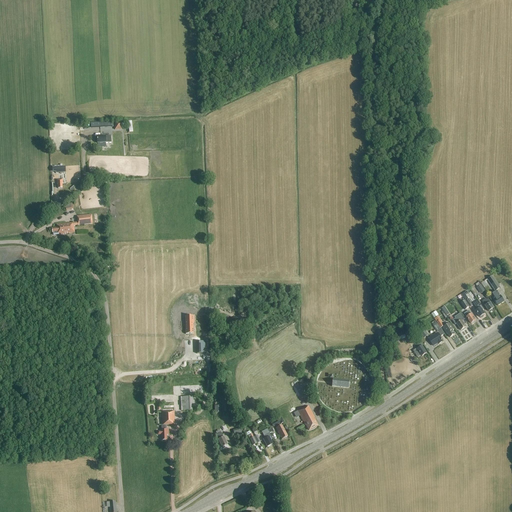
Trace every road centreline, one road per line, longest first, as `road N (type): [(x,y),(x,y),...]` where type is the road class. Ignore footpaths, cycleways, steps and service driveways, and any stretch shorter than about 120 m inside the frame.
road 1 (track): [(382,400),(372,61),(384,0)]
road 2 (track): [(0,242),(26,241),(77,259),(104,290),(122,511)]
road 3 (primary): [(189,511),(326,440)]
road 4 (primary): [(383,407),(511,324)]
road 5 (track): [(174,511),(176,389)]
